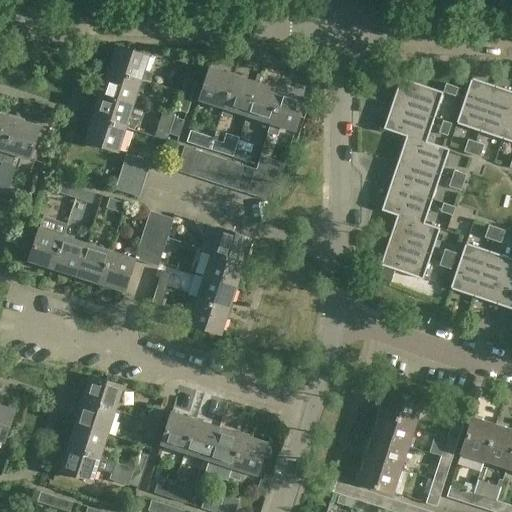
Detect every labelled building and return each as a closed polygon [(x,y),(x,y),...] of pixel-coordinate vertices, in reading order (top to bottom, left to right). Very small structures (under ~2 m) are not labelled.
[(271,4),(243,3),(243,19),(271,20),(271,4)] [(115,45),(107,69),(140,80),(148,56),(115,45)] [(198,100),(223,108),(233,75),(209,67),(198,100)] [(140,80),(107,69),(100,93),(132,103),(137,89),(142,91),(145,81),(140,80)] [(223,108),(221,112),(231,116),(233,111),(246,115),(257,83),(233,75),(223,108)] [(181,93),(191,96),(196,80),(186,77),(181,93)] [(443,91),(400,77),(391,102),(434,116),(443,91)] [(494,86),(472,78),(457,123),(479,131),(494,86)] [(246,115),(270,123),(280,90),(257,83),(246,115)] [(459,88),(446,84),(443,92),(456,96),(459,88)] [(511,109),(511,92),(494,86),(479,131),(502,138),(511,109)] [(280,90),(270,123),(294,130),(304,98),(280,90)] [(100,93),(92,117),(125,127),(132,103),(100,93)] [(185,112),(191,96),(181,93),(176,109),(185,112)] [(434,116),(391,102),(383,128),(405,135),(425,142),(426,140),(434,116)] [(511,109),(502,138),(511,141),(511,109)] [(3,156),(15,118),(0,113),(0,148),(5,150),(3,156)] [(168,133),(178,136),(183,120),(173,116),(168,133)] [(117,151),(125,127),(92,117),(84,141),(117,151)] [(15,118),(3,156),(13,159),(15,154),(29,158),(39,126),(15,118)] [(451,123),(443,120),(439,133),(447,136),(451,123)] [(425,142),(405,135),(397,160),(439,174),(448,148),(426,140),(425,142)] [(476,142),(467,139),(463,152),(472,155),(476,142)] [(484,145),(476,142),(472,155),(480,158),(484,145)] [(223,143),(220,153),(233,157),(236,147),(223,143)] [(176,170),(187,174),(195,150),(183,146),(176,170)] [(195,150),(187,174),(199,177),(206,153),(195,150)] [(210,181),(218,157),(206,153),(199,177),(210,181)] [(146,173),(149,161),(126,154),(122,166),(146,173)] [(210,181),(222,185),(230,161),(218,157),(210,181)] [(439,174),(397,160),(389,185),(431,199),(439,174)] [(230,161),(222,185),(234,188),(241,164),(230,161)] [(234,188),(245,192),(252,168),(241,164),(234,188)] [(142,185),(146,173),(122,166),(118,177),(142,185)] [(245,192),(256,196),(264,172),(252,168),(245,192)] [(467,174),(454,170),(451,179),(464,183),(467,174)] [(256,196),(268,200),(276,175),(264,172),(256,196)] [(118,177),(115,189),(138,196),(142,185),(118,177)] [(464,183),(451,179),(448,187),(461,191),(464,183)] [(59,192),(75,197),(78,188),(62,182),(59,192)] [(11,187),(0,183),(0,194),(7,197),(11,187)] [(431,199),(389,185),(380,209),(396,214),(423,223),(423,222),(431,199)] [(94,193),(78,188),(75,197),(91,202),(94,193)] [(122,212),(125,203),(109,198),(106,207),(122,212)] [(456,208),(443,203),(440,212),(453,216),(456,208)] [(161,215),(149,211),(142,235),(154,238),(161,215)] [(423,223),(396,214),(388,239),(431,253),(439,228),(423,222),(423,223)] [(173,218),(161,215),(154,238),(165,242),(173,218)] [(496,228),(488,225),(484,238),(492,241),(496,228)] [(218,227),(211,251),(244,261),(251,238),(218,227)] [(28,260),(52,268),(63,235),(39,228),(28,260)] [(505,231),(496,228),(492,241),(500,243),(505,231)] [(86,243),(63,235),(52,268),(76,276),(86,243)] [(142,235),(134,258),(146,262),(154,238),(142,235)] [(165,242),(154,238),(146,262),(158,266),(165,242)] [(431,253),(388,239),(379,264),(422,278),(431,253)] [(76,276),(100,283),(110,251),(86,243),(76,276)] [(488,251),(465,243),(450,288),(473,296),(488,251)] [(456,253),(444,249),(441,258),(453,261),(456,253)] [(134,258),(110,251),(100,283),(124,291),(134,258)] [(236,285),(244,261),(211,251),(203,275),(236,285)] [(511,259),(488,251),(473,296),(497,304),(511,259)] [(453,261),(441,258),(439,266),(450,269),(453,261)] [(511,259),(497,304),(511,308),(511,259)] [(161,270),(156,286),(165,289),(171,273),(161,270)] [(228,309),(236,285),(203,275),(195,298),(228,309)] [(160,306),(165,289),(156,286),(151,303),(160,306)] [(195,298),(187,322),(220,333),(228,309),(195,298)] [(114,410),(114,409),(122,386),(89,375),(82,399),(114,410)] [(385,388),(378,412),(415,424),(423,400),(385,388)] [(115,421),(119,411),(114,409),(114,410),(82,399),(74,423),(107,433),(111,419),(115,421)] [(13,409),(0,404),(0,440),(3,442),(13,409)] [(153,404),(148,421),(158,424),(163,407),(153,404)] [(160,444),(184,452),(194,419),(170,411),(160,444)] [(454,411),(447,434),(458,438),(465,415),(454,411)] [(370,435),(408,447),(415,424),(378,412),(370,435)] [(459,454),(482,461),(494,424),(471,416),(459,454)] [(184,452),(207,459),(218,426),(194,419),(184,452)] [(153,440),(158,424),(148,421),(143,437),(153,440)] [(99,457),(107,433),(74,423),(67,447),(99,457)] [(511,447),(511,429),(494,424),(482,461),(505,469),(511,447)] [(242,434),(218,426),(207,459),(231,467),(242,434)] [(266,442),(242,434),(231,467),(255,474),(261,457),(265,458),(269,456),(271,450),(269,446),(265,445),(266,442)] [(450,460),(458,438),(447,434),(440,457),(450,460)] [(370,435),(363,458),(400,470),(408,447),(370,435)] [(92,481),(99,457),(67,447),(59,471),(92,481)] [(143,471),(148,455),(138,452),(133,468),(143,471)] [(440,457),(432,480),(443,483),(450,460),(440,457)] [(400,470),(363,458),(355,481),(393,493),(400,470)] [(133,468),(128,484),(137,487),(143,471),(133,468)] [(432,480),(425,503),(436,506),(443,483),(432,480)] [(358,488),(335,481),(332,492),(354,499),(358,488)] [(153,493),(169,498),(172,488),(156,483),(153,493)] [(446,497),(469,504),(472,494),(449,486),(446,497)] [(169,498),(185,503),(189,493),(172,488),(169,498)] [(354,499),(377,506),(381,496),(358,488),(354,499)] [(56,497),(40,492),(37,502),(53,507),(56,497)] [(495,501),(472,494),(469,504),(492,511),(495,501)] [(400,511),(404,503),(381,496),(377,506),(394,511),(400,511)] [(72,502),(56,497),(53,507),(69,511),(72,502)] [(200,508),(213,511),(216,511),(220,503),(203,498),(200,508)] [(164,511),(167,505),(151,500),(148,510),(154,511),(164,511)] [(492,511),(494,511),(511,511),(511,506),(495,501),(492,511)] [(220,503),(216,511),(234,511),(236,508),(220,503)] [(400,511),(425,511),(426,511),(404,503),(400,511)]
